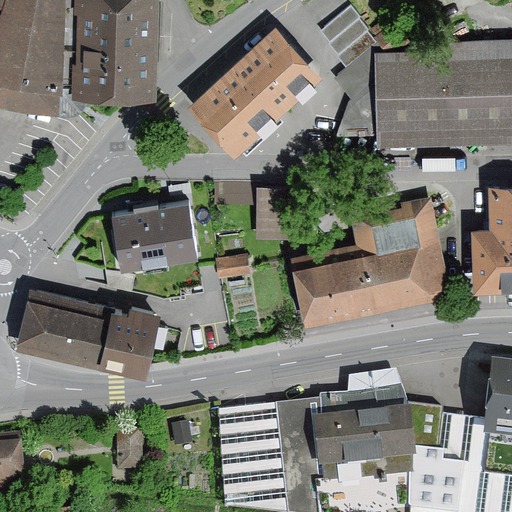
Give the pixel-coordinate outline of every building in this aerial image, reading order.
[(6,0),(0,19),(0,99),(75,109),(78,91),(155,91),(155,0),(6,0)] [(358,57),(379,41),(351,5),(322,27),(350,63),(358,57)] [(192,103),(234,152),(322,76),(280,27),(192,103)] [(379,41),(358,57),(375,78),(395,63),(379,41)] [(376,126),(376,133),(511,129),(511,46),(399,53),(399,59),(395,63),(375,78),(354,95),(349,99),(338,129),(376,126)] [(350,63),(337,73),(354,95),(375,78),(358,57),(350,63)] [(261,182),(216,181),(216,196),(261,197),(260,230),(292,231),(292,213),(306,213),(307,188),(261,187),(261,182)] [(489,225),(477,225),(479,291),(511,290),(511,186),(489,187),(489,225)] [(112,211),(121,266),(145,262),(145,260),(143,260),(142,253),(166,250),(167,256),(165,256),(166,259),(198,253),(189,199),(158,204),(158,199),(142,201),(141,200),(132,201),(133,208),(112,211)] [(364,247),(302,260),(312,311),(444,284),(427,201),(357,215),(364,247)] [(245,256),(218,259),(221,273),(246,269),(245,256)] [(37,289),(25,338),(103,356),(114,308),(114,307),(37,289)] [(114,308),(103,356),(142,365),(146,344),(163,347),(168,326),(151,323),(154,311),(131,306),(130,311),(114,308)] [(511,367),(495,365),(487,442),(511,444),(511,367)] [(405,388),(277,403),(287,511),(458,511),(466,463),(445,460),(445,411),(437,408),(434,378),(404,380),(405,388)] [(187,419),(172,422),(176,442),(191,439),(187,419)] [(139,429),(120,430),(121,465),(139,465),(139,429)] [(0,435),(0,486),(17,485),(17,478),(18,478),(14,435),(0,435)] [(511,511),(511,471),(484,468),(478,511),(511,511)]
